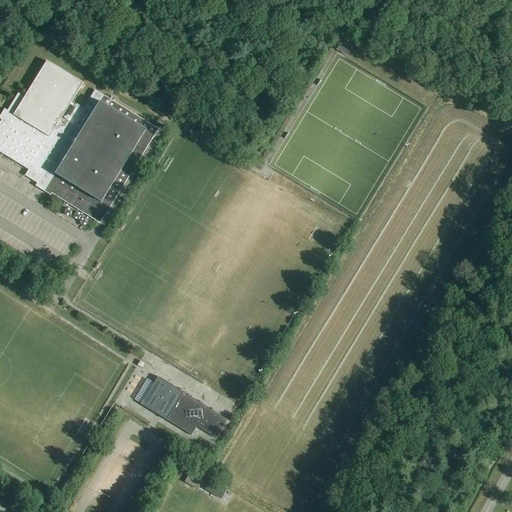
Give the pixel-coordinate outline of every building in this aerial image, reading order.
[(348,51),(339,45),(336,50),(345,56),(348,51)] [(76,81),(47,63),(25,99),(18,95),(7,112),(5,111),(0,118),(0,120),(2,122),(0,124),(0,153),(29,171),(25,177),(38,185),(37,186),(65,203),(66,202),(99,222),(101,219),(102,220),(158,129),(95,91),(84,110),(73,103),(84,85),(77,81),(76,81)] [(511,126),(511,109),(504,105),(497,117),(511,126)] [(49,205),(46,211),(68,224),(72,218),(49,205)] [(185,391),(180,387),(166,379),(159,375),(143,403),(152,408),(168,419),(193,433),(194,432),(198,426),(199,425),(218,436),(229,418),(185,391)] [(124,407),(136,386),(130,383),(118,403),(124,407)] [(198,490),(204,481),(190,473),(185,482),(198,490)] [(222,500),(228,490),(211,479),(205,490),(222,500)]
